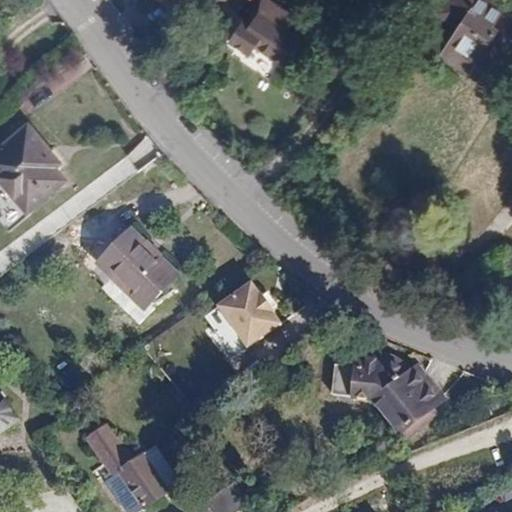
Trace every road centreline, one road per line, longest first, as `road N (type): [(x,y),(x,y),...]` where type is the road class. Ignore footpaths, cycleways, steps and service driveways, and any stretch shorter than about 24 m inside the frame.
road 1 (residential): [(511,365),(366,304),(242,206),(68,0)]
road 2 (unknown): [(186,139),(0,269)]
road 3 (residential): [(311,511),(372,479),(511,425)]
